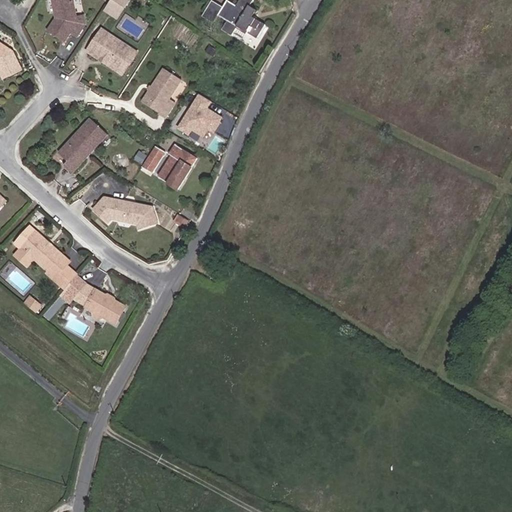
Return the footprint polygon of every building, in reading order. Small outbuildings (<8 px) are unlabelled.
[(70,0),(54,0),(56,9),(59,9),(60,15),(57,18),(48,31),(58,39),(69,36),(71,33),(79,37),(86,26),(85,16),(78,17),(75,1),(72,2),(70,0)] [(238,28),(248,37),(250,35),(257,40),(265,28),(258,23),(256,26),(252,23),(257,16),(249,10),(255,0),(241,0),(238,6),(229,0),(228,0),(222,9),(218,15),(228,21),(222,29),(232,36),(238,28)] [(212,1),(206,10),(211,14),(208,20),(213,23),(218,15),(222,9),(212,1)] [(202,16),(208,20),(211,14),(206,10),(202,16)] [(238,28),(232,36),(243,43),(248,37),(238,28)] [(103,33),(99,38),(105,42),(111,38),(103,33)] [(137,54),(111,38),(105,42),(99,38),(90,52),(97,57),(103,56),(109,60),(108,64),(124,72),(137,54)] [(0,72),(1,74),(4,81),(19,75),(9,54),(0,47),(0,72)] [(161,69),(142,98),(159,109),(157,114),(164,118),(173,101),(168,98),(179,81),(161,69)] [(211,101),(198,94),(177,127),(190,135),(193,130),(204,137),(208,130),(213,133),(223,117),(207,107),(211,101)] [(139,103),(157,114),(159,109),(142,98),(139,103)] [(87,151),(90,153),(107,135),(90,121),(58,154),(67,162),(63,167),(71,174),(81,163),(78,160),(87,151)] [(173,158),(180,148),(177,146),(169,156),(173,158)] [(173,158),(169,156),(167,159),(170,162),(160,178),(178,191),(199,160),(180,148),(173,158)] [(78,160),(81,163),(90,153),(87,151),(78,160)] [(157,165),(160,159),(155,156),(152,162),(157,165)] [(112,217),(119,219),(120,215),(135,219),(134,223),(141,226),(143,231),(158,226),(154,209),(120,201),(120,205),(114,205),(115,200),(104,198),(93,210),(106,222),(112,217)] [(119,219),(134,223),(135,219),(120,215),(119,219)] [(60,260),(61,259),(51,250),(49,250),(45,247),(45,245),(34,235),(23,248),(24,255),(47,275),(50,272),(57,278),(65,269),(67,267),(60,260)] [(58,288),(71,274),(65,269),(57,278),(50,272),(47,275),(46,277),(58,288)] [(62,294),(72,303),(86,287),(76,278),(62,294)] [(87,310),(96,292),(86,287),(72,303),(87,310)] [(87,310),(94,314),(98,313),(103,315),(103,320),(115,327),(126,309),(113,302),(112,304),(107,301),(109,298),(96,292),(87,310)] [(72,303),(62,294),(58,298),(69,307),(72,303)] [(38,309),(28,300),(22,307),(32,316),(38,309)] [(99,324),(103,320),(103,315),(98,313),(94,314),(94,321),(99,324)]
